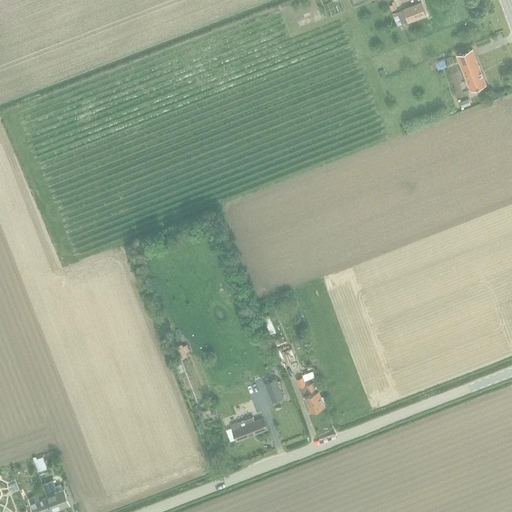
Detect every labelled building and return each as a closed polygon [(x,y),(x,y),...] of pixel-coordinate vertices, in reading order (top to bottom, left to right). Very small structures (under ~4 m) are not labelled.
[(401,9),(402,10),(392,13),(397,25),(426,14),(421,2),(401,9)] [(474,47),(476,53),(499,46),(497,40),(474,47)] [(470,89),(486,83),(472,48),(457,54),(470,89)] [(444,59),(435,62),(438,70),(446,67),(444,59)] [(182,345),(176,347),(181,358),(186,356),(185,353),(182,346),(182,345)] [(288,348),(282,350),(290,371),(295,369),(288,348)] [(272,401),(283,397),(276,378),(265,382),(272,401)] [(304,397),(306,396),(312,411),(324,406),(321,399),(322,398),(319,390),(317,391),(313,382),(310,383),(309,379),(305,380),(307,385),(300,388),(304,397)] [(234,391),(223,396),(233,420),(244,416),(234,391)] [(254,421),(253,416),(231,425),(232,427),(226,429),(230,440),(236,438),(237,440),(250,435),(250,434),(254,432),(254,433),(267,428),(263,417),(254,421)] [(36,459),(41,471),(47,468),(42,456),(36,459)] [(42,483),(47,495),(46,495),(46,496),(52,511),(70,504),(64,489),(63,489),(60,483),(55,485),(53,479),(42,483)] [(46,496),(46,495),(39,498),(38,494),(31,497),(32,501),(30,502),(34,511),(48,511),(52,511),(46,496)]
